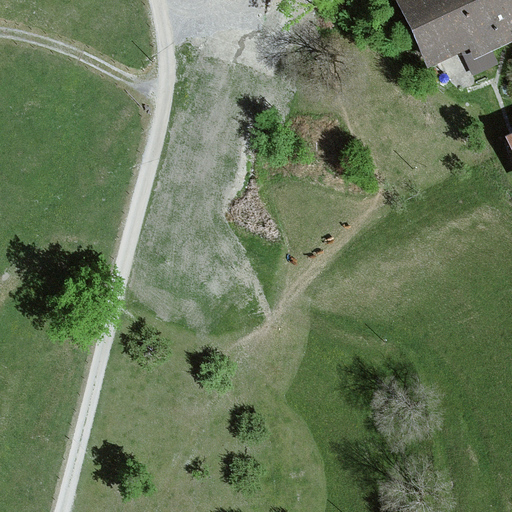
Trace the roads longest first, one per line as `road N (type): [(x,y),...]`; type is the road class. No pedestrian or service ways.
road 1 (track): [(62,511),(164,97),(168,52),(156,0)]
road 2 (track): [(0,32),(97,63),(164,97)]
